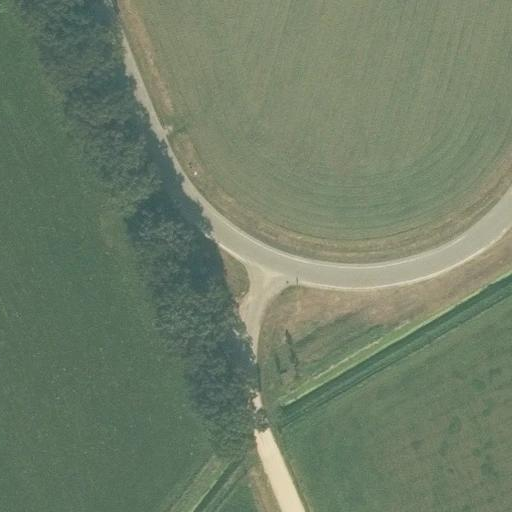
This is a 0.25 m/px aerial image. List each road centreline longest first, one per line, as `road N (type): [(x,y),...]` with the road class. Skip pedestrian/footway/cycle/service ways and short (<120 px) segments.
road 1 (unclassified): [(274,265),(213,229),(177,186),(97,0)]
road 2 (unclassified): [(511,209),(464,251),(411,273),(362,280),(274,265)]
road 3 (track): [(177,186),(184,226),(246,362)]
road 4 (unclassified): [(274,265),(251,323),(253,410)]
